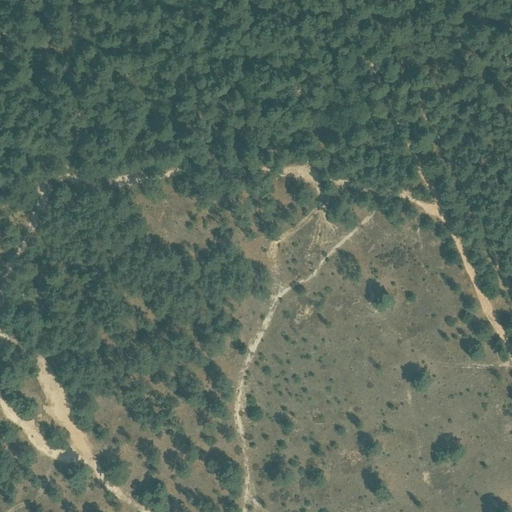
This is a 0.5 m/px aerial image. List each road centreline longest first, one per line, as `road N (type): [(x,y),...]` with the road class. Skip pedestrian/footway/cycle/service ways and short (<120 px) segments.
road 1 (track): [(47,180),(290,171),(400,194),(449,222)]
road 2 (track): [(511,354),(339,0)]
road 3 (track): [(370,0),(511,283)]
road 4 (track): [(103,479),(36,355),(0,323)]
road 5 (track): [(0,305),(47,180)]
